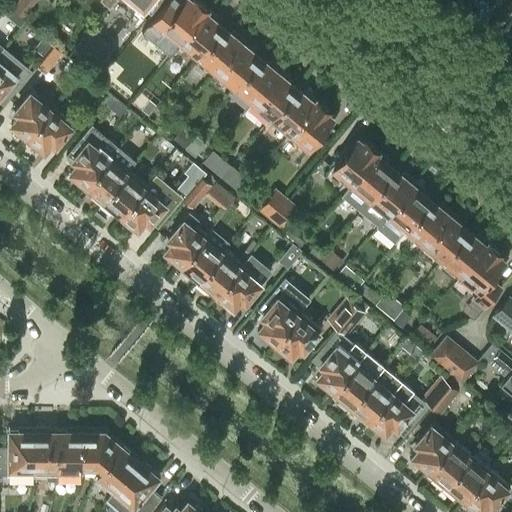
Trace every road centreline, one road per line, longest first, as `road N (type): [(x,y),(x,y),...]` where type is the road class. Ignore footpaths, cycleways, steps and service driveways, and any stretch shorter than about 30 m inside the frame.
road 1 (residential): [(416,511),(0,169)]
road 2 (residential): [(73,348),(268,511)]
road 3 (secondary): [(511,121),(364,0)]
